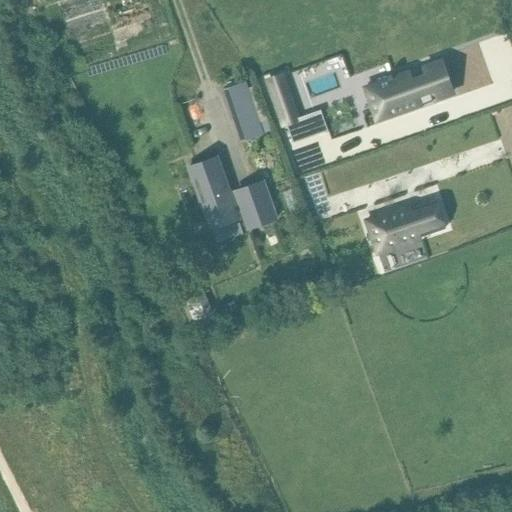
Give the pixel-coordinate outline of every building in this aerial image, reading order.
[(390,80),(367,89),(378,119),(422,103),(422,104),(433,100),(433,99),(453,92),(442,62),(423,68),(394,79),(392,74),(388,75),(390,80)] [(283,76),(268,81),(283,124),(286,122),(293,144),(329,131),(322,111),(321,110),(298,118),(283,76)] [(246,82),(223,89),(233,120),(256,112),(246,82)] [(298,178),(312,221),(394,195),(380,152),(298,178)] [(237,197),(231,200),(216,157),(189,167),(194,180),(195,180),(212,228),(221,224),(237,219),(238,219),(234,208),(240,205),(249,229),(276,220),(262,181),(235,191),(237,197)] [(435,232),(446,228),(436,200),(411,208),(410,206),(366,220),(378,254),(421,239),(420,237),(435,232)]
